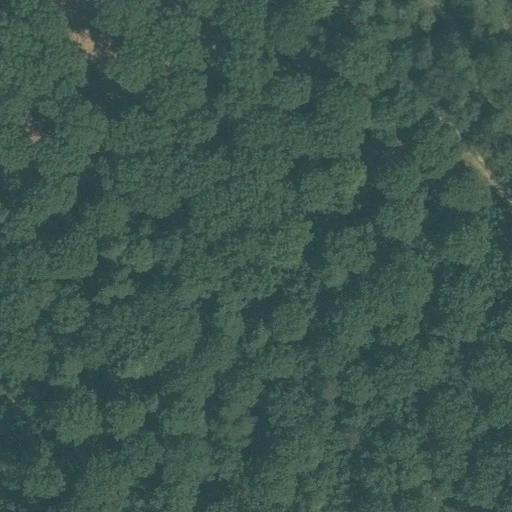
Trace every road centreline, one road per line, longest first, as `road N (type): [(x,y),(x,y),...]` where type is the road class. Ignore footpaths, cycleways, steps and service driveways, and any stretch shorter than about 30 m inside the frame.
road 1 (track): [(343,0),(511,199)]
road 2 (track): [(511,427),(421,511)]
